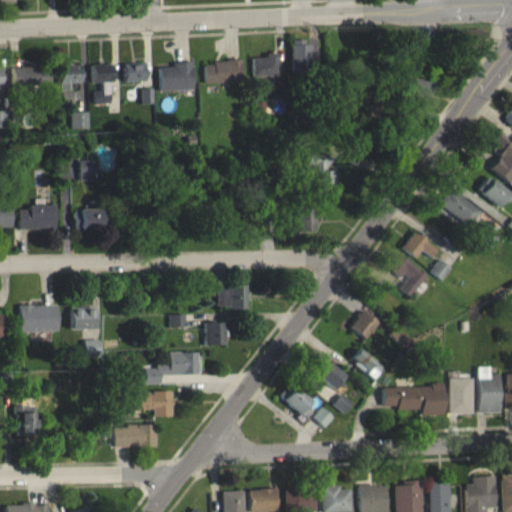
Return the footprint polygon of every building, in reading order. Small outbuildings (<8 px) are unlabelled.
[(485,35),(468,35),(468,51),(485,51),(485,35)] [(289,46),(290,77),(310,76),(309,46),(289,46)] [(250,61),(251,82),(276,81),(275,60),(250,61)] [(203,89),(240,88),(240,66),(202,67),(203,89)] [(143,68),(121,69),(122,87),(143,86),(143,68)] [(191,95),(190,68),(170,68),(170,72),(157,72),(157,96),(191,95)] [(89,70),(90,88),(111,87),(110,69),(89,70)] [(79,88),(79,70),(57,70),(58,95),(69,95),(69,88),(79,88)] [(11,92),(49,91),(49,72),(11,73),(11,92)] [(400,91),(407,93),(405,100),(429,107),(434,89),(404,80),(400,91)] [(93,109),(108,108),(108,88),(100,89),(100,96),(92,96),(93,109)] [(150,94),(138,94),(139,109),(151,109),(150,94)] [(511,123),(501,116),(502,115),(501,114),(504,110),(503,109),(509,102),(511,103),(511,101),(511,123)] [(511,109),(501,125),(511,132),(511,109)] [(69,117),(69,134),(87,134),(86,117),(69,117)] [(486,165),(506,181),(511,173),(511,138),(506,134),(505,135),(494,126),(487,136),(493,141),(488,148),(495,153),(486,165)] [(333,197),(332,175),(325,175),(325,159),(304,159),(305,180),(313,179),(313,198),(333,197)] [(76,165),(77,186),(93,185),(92,165),(76,165)] [(489,175),(488,176),(484,173),(474,185),(478,188),(477,189),(495,204),(500,197),(503,200),(510,192),(489,175)] [(447,185),(443,190),(442,189),(435,198),(464,222),(476,207),(447,185)] [(16,214),(16,234),(53,235),(53,210),(27,210),(27,214),(16,214)] [(71,214),(72,234),(102,234),(101,214),(71,214)] [(294,235),(312,236),(313,216),(294,216),(294,235)] [(482,225),(475,236),(487,245),(495,235),(482,225)] [(397,244),(411,254),(417,246),(426,254),(433,245),(410,227),(397,244)] [(495,241),(482,235),(476,246),(490,253),(495,241)] [(411,263),(418,255),(428,262),(434,254),(411,236),(398,253),(411,263)] [(381,263),(393,248),(423,272),(410,287),(413,290),(410,294),(407,292),(406,294),(395,285),(404,274),(399,270),(396,274),(381,263)] [(426,267),(437,276),(447,265),(435,255),(426,267)] [(438,285),(448,273),(437,264),(427,277),(438,285)] [(225,282),(225,285),(212,286),(213,303),(226,302),(226,305),(243,305),(242,281),(225,282)] [(359,307),(346,324),(361,335),(369,325),(371,326),(376,320),(359,307)] [(56,336),(55,309),(17,311),(18,337),(56,336)] [(165,311),(166,323),(181,323),(181,314),(181,311),(165,311)] [(69,335),(94,334),(94,312),(68,313),(69,335)] [(347,332),(363,344),(376,328),(360,315),(347,332)] [(200,319),(221,318),(221,341),(201,341),(200,319)] [(183,319),(166,320),(167,332),(183,332),(183,319)] [(386,332),(392,324),(403,332),(397,341),(386,332)] [(356,344),(372,357),(364,366),(349,354),(356,344)] [(81,345),(82,362),(98,361),(97,345),(81,345)] [(135,381),(135,372),(140,371),(139,362),(152,362),(152,361),(164,360),(164,349),(176,348),(176,349),(192,349),(193,359),(194,359),(194,367),(193,367),(193,370),(155,371),(155,380),(135,381)] [(373,386),(383,374),(357,353),(347,365),(373,386)] [(318,359),(322,362),(325,358),(341,371),(337,376),(340,379),(333,388),(313,373),(314,372),(310,369),(318,359)] [(473,363),(474,409),(496,409),(496,371),(486,371),(486,363),(473,363)] [(446,370),(446,375),(445,375),(445,411),(470,410),(469,374),(453,374),(453,370),(446,370)] [(511,370),(504,371),(504,389),(501,389),(502,405),(511,405),(511,370)] [(440,379),(441,410),(417,411),(417,405),(394,406),(394,401),(379,401),(379,383),(393,383),(392,374),(411,373),(411,382),(427,382),(427,379),(440,379)] [(275,391),(302,415),(309,407),(303,402),(308,396),(292,382),(286,389),(280,385),(275,391)] [(130,388),(142,388),(143,390),(148,390),(148,387),(167,387),(167,395),(168,395),(168,402),(167,402),(167,412),(149,412),(149,405),(130,405),(130,388)] [(338,390),(329,401),(340,410),(349,398),(338,390)] [(331,410),(342,418),(351,407),(340,399),(331,410)] [(9,402),(18,402),(19,408),(29,408),(29,414),(31,414),(31,423),(29,423),(29,431),(13,431),(13,410),(9,410),(9,402)] [(308,413),(320,423),(329,414),(317,403),(308,413)] [(310,422),(322,432),(331,423),(320,412),(310,422)] [(151,420),(151,443),(109,443),(109,424),(122,424),(122,421),(151,420)] [(511,510),(511,471),(499,472),(501,511),(511,510)] [(471,474),(471,481),(465,482),(466,505),(464,505),(464,511),(486,511),(486,506),(495,506),(493,472),(471,474)] [(402,478),(402,482),(393,483),(393,511),(421,511),(421,487),(422,486),(422,477),(402,478)] [(448,479),(449,511),(429,511),(428,480),(448,479)] [(374,481),(375,484),(385,483),(386,511),(378,511),(358,511),(357,482),(374,481)] [(338,483),(338,487),(349,486),(350,509),(321,510),(320,484),(338,483)] [(282,486),(283,511),(313,510),(312,485),(282,486)] [(274,486),(274,490),(273,490),(274,509),(246,510),(245,488),(256,487),(256,486),(274,486)] [(241,488),(242,511),(220,511),(219,489),(241,488)] [(44,501),(44,511),(2,511),(2,502),(18,501),(18,499),(31,498),(31,501),(44,501)] [(63,510),(63,511),(86,511),(82,502),(63,510)]
